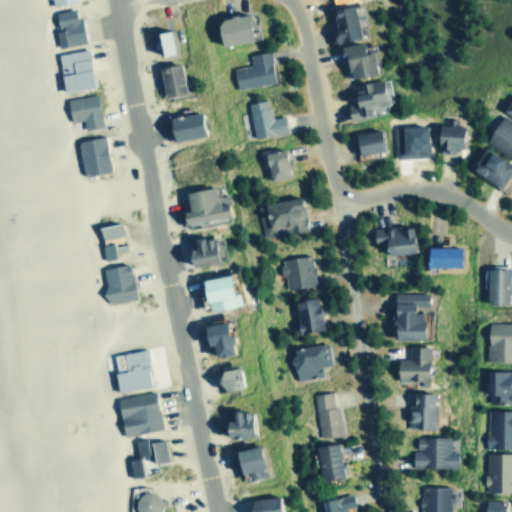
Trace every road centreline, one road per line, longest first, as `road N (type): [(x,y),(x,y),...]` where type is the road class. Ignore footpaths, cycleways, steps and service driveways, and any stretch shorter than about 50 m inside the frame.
road 1 (residential): [(115,7),(145,0),(300,15),(362,336),(384,511)]
road 2 (residential): [(210,511),(116,0)]
road 3 (residential): [(338,200),(413,185),(438,190),(511,235)]
